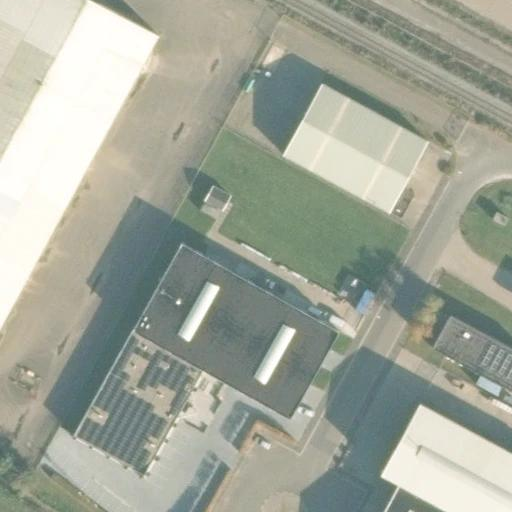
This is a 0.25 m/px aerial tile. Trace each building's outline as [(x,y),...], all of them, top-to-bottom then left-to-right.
[(0,0),(0,328),(160,35),(94,0),(0,0)] [(401,219),(413,195),(404,186),(429,142),(323,84),(284,155),(401,219)] [(204,200),(223,210),(231,195),(213,185),(204,200)] [(493,220),(505,227),(508,219),(497,213),(493,220)] [(340,331),(183,243),(134,330),(133,330),(74,435),(145,475),(178,417),(182,411),(186,413),(192,402),(188,400),(192,394),(191,393),(204,370),(291,419),(340,331)] [(511,348),(451,315),(432,348),(511,391),(511,348)] [(511,511),(511,453),(420,403),(381,474),(399,483),(383,511),(511,511)]
